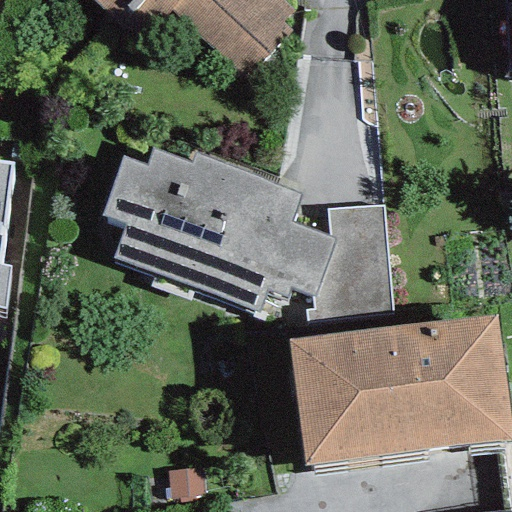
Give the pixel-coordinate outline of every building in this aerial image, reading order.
[(293,20),(270,0),(72,0),(134,54),(167,18),(248,90),(291,42),(281,34),(293,20)] [(101,236),(125,244),(113,278),(257,329),(266,303),(286,310),(289,302),(314,311),(335,254),(289,238),(299,208),(193,171),(188,183),(151,170),(144,189),(121,181),(101,236)] [(0,336),(4,337),(9,295),(0,293),(0,279),(10,195),(0,193),(0,336)] [(511,422),(499,327),(289,354),(305,478),(511,451),(511,422)] [(194,474),(165,475),(165,505),(196,505),(194,474)]
